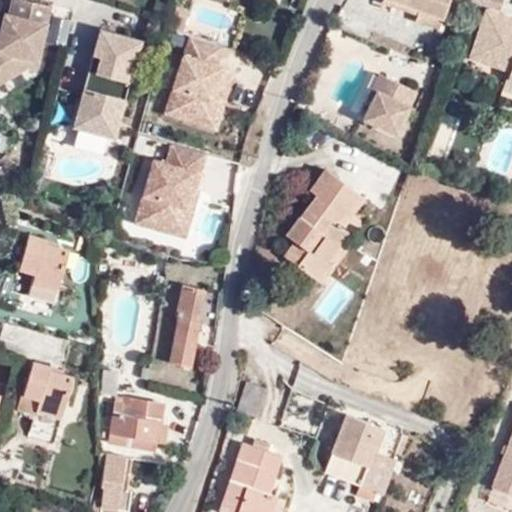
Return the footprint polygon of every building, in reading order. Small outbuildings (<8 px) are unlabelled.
[(23,0),(13,0),(10,15),(4,14),(0,29),(0,81),(34,60),(37,61),(47,23),(45,23),(49,6),(23,0)] [(386,0),(418,11),(442,18),(448,0),(386,0)] [(501,11),(503,0),(471,0),(471,3),(501,11)] [(442,18),(418,11),(415,22),(438,30),(442,18)] [(511,19),(487,11),(473,58),(511,70),(511,73),(511,77),(511,19)] [(172,28),(183,31),(186,18),(176,16),(172,28)] [(95,76),(130,85),(143,41),(101,29),(93,57),(100,59),(95,76)] [(164,114),(216,129),(234,70),(221,66),(226,47),(188,37),(183,53),(172,88),(164,114)] [(126,101),(130,85),(95,76),(100,59),(93,57),(84,90),(126,101)] [(417,91),(380,73),(368,98),(373,100),(363,119),(396,135),(417,91)] [(115,142),(126,101),(84,90),(74,130),(115,142)] [(304,109),(307,102),(300,98),(297,106),(304,109)] [(204,153),(170,147),(166,159),(152,157),(141,199),(137,226),(187,240),(200,188),(195,187),(204,153)] [(300,261),(297,266),(320,284),(332,266),(327,263),(348,232),(342,227),(364,197),(324,169),(309,190),(316,194),(300,217),(298,216),(285,235),(295,241),(287,252),(300,261)] [(213,240),(220,209),(205,206),(198,237),(213,240)] [(49,300),(46,243),(45,243),(46,238),(28,234),(18,269),(34,274),(31,284),(32,285),(29,295),(49,300)] [(58,246),(46,243),(49,300),(55,302),(57,291),(68,248),(58,246)] [(284,257),(297,266),(300,261),(287,252),(284,257)] [(197,321),(205,290),(182,284),(175,315),(177,316),(168,362),(191,367),(199,321),(197,321)] [(61,418),(73,375),(62,372),(52,370),(49,369),(50,365),(32,360),(22,396),(20,395),(16,410),(33,414),(27,438),(54,445),(61,418)] [(238,411),(256,417),(265,388),(247,383),(238,411)] [(161,403),(115,396),(107,443),(156,449),(161,403)] [(332,474),(361,484),(383,428),(347,414),(324,471),(332,474)] [(253,445),(268,450),(271,441),(255,437),(253,445)] [(511,438),(508,447),(492,489),(511,496),(511,438)] [(281,455),(268,450),(253,445),(243,442),(220,511),(279,511),(284,499),(274,495),(269,493),(281,455)] [(122,490),(126,457),(118,455),(107,454),(101,488),(104,488),(102,501),(94,499),(91,511),(117,511),(118,509),(128,511),(131,490),(122,490)] [(376,492),(367,487),(367,488),(359,486),(356,494),(373,501),(376,492)]
